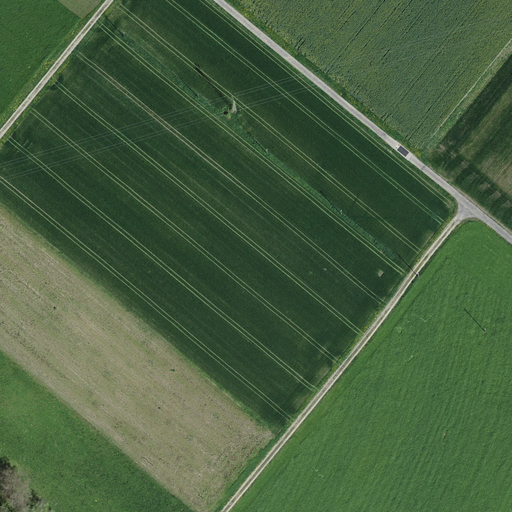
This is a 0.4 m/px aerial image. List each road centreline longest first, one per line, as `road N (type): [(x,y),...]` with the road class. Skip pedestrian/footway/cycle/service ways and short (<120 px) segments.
road 1 (track): [(228,511),(469,211)]
road 2 (residential): [(218,0),(511,246)]
road 3 (track): [(0,132),(108,0)]
